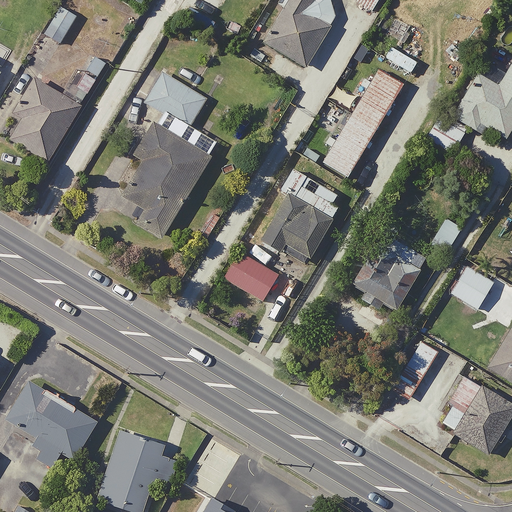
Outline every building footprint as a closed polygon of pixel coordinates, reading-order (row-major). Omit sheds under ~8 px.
[(382,0),(352,0),(374,13),(382,0)] [(332,31),(293,7),(269,45),(309,69),(332,31)] [(79,17),(64,8),(50,31),(65,40),(79,17)] [(448,152),(463,125),(475,131),(479,125),(499,136),(511,114),(511,65),(504,62),(492,83),(469,70),(444,114),(433,107),(417,134),(448,152)] [(395,84),(370,69),(316,161),(341,176),(395,84)] [(210,99),(163,74),(146,105),(164,115),(140,160),(148,164),(129,201),(149,212),(140,227),(168,242),(221,144),(194,130),(210,99)] [(87,110),(40,83),(20,118),(28,122),(16,144),(55,166),(87,110)] [(335,194),(286,167),(274,189),(276,190),(251,237),(298,263),(335,194)] [(456,225),(438,215),(422,241),(440,252),(456,225)] [(419,255),(373,228),(343,281),(358,290),(354,297),(371,307),(375,300),(388,308),(419,255)] [(270,272),(233,250),(217,276),(254,298),(270,272)] [(487,278),(459,263),(443,292),(471,308),(487,278)] [(511,313),(481,365),(511,383),(511,313)] [(431,351),(412,340),(384,386),(402,397),(431,351)] [(31,383),(12,372),(0,393),(0,419),(37,440),(28,456),(44,465),(53,450),(66,458),(87,422),(28,389),(31,383)] [(510,404),(474,382),(445,430),(481,452),(510,404)] [(137,511),(160,444),(112,428),(89,497),(135,511),(137,511)] [(226,506),(202,494),(191,511),(226,511),(224,510),(226,506)]
